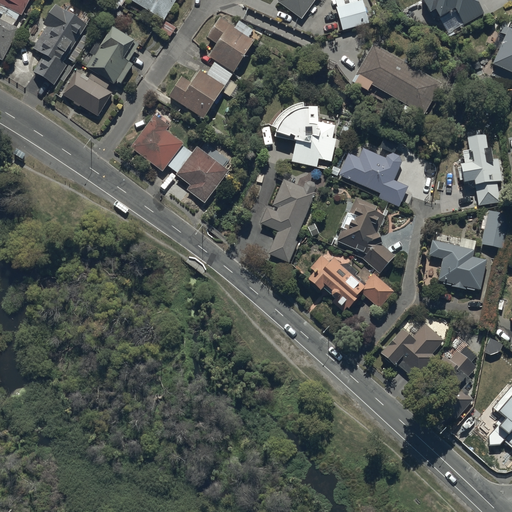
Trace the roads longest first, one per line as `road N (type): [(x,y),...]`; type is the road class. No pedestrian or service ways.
road 1 (tertiary): [(498,511),(235,275),(90,168)]
road 2 (residential): [(90,168),(206,0)]
